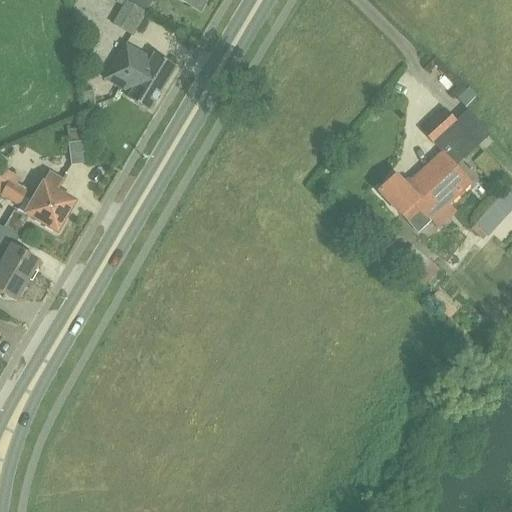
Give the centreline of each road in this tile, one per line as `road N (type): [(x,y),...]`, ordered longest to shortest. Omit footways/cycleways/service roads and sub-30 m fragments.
road 1 (primary): [(0,498),(38,392),(265,0)]
road 2 (primary): [(249,0),(0,424)]
